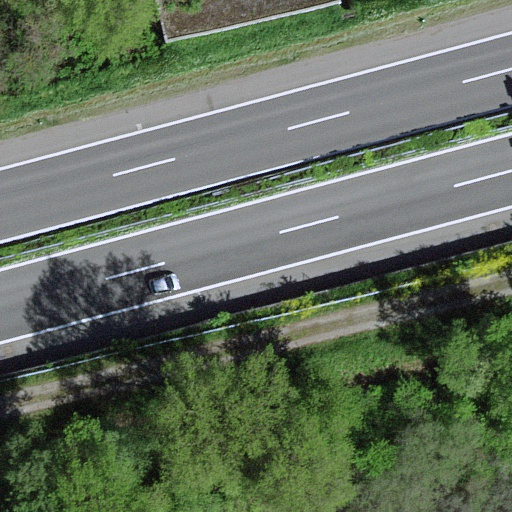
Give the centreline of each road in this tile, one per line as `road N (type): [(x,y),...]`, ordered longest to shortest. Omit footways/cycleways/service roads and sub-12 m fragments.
road 1 (motorway): [(511,67),(0,203)]
road 2 (motorway): [(0,307),(511,171)]
road 3 (track): [(0,416),(511,285)]
